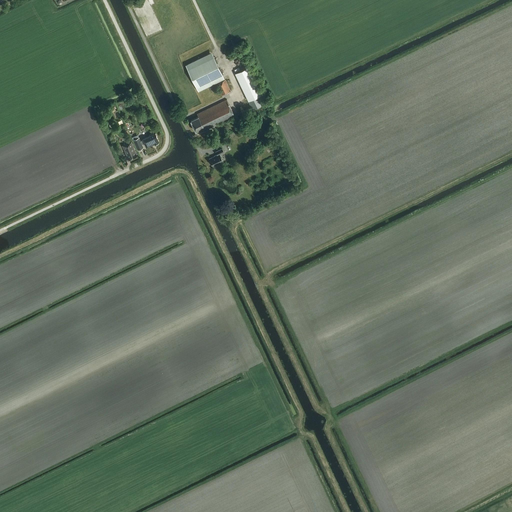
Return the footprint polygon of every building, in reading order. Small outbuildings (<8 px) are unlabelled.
[(186,64),(185,64),(198,90),(197,87),(223,74),(214,56),(188,68),(186,64)] [(249,67),(235,73),(253,110),(262,105),(258,97),(262,95),(249,67)] [(225,79),(215,83),(221,95),(231,90),(225,79)] [(191,120),(196,131),(204,127),(204,129),(208,126),(209,127),(212,126),(212,127),(235,115),(227,99),(197,113),(198,116),(191,120)] [(140,140),(139,138),(138,135),(137,136),(137,135),(132,137),(138,150),(143,147),(142,143),(144,142),(146,147),(159,142),(157,137),(155,133),(143,139),(140,140)] [(131,141),(122,145),(129,159),(138,155),(131,141)] [(210,159),(210,161),(209,162),(210,164),(211,164),(212,164),(213,165),(217,163),(217,164),(223,161),(219,154),(224,152),(222,148),(216,152),(217,155),(215,156),(214,156),(214,157),(210,159)]
